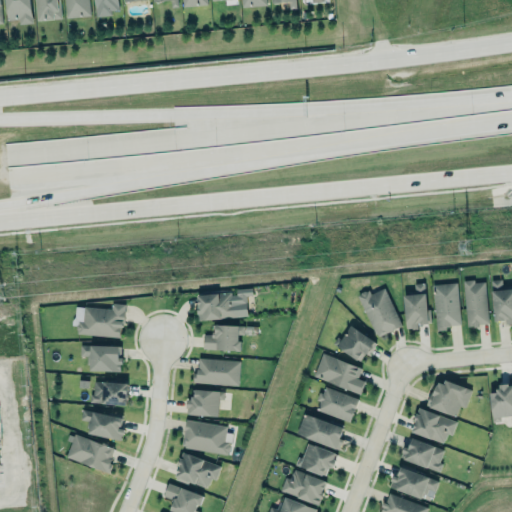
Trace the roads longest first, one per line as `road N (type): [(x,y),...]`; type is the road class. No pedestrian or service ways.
road 1 (secondary): [(511,44),(0,96)]
road 2 (secondary): [(0,220),(511,173)]
road 3 (motorway): [(124,180),(511,124)]
road 4 (residential): [(511,354),(403,364),(346,511)]
road 5 (motorway): [(511,90),(253,123)]
road 6 (motorway): [(253,123),(180,115),(0,118)]
road 7 (residential): [(159,336),(151,437),(125,511)]
road 8 (motorway): [(0,204),(124,180)]
